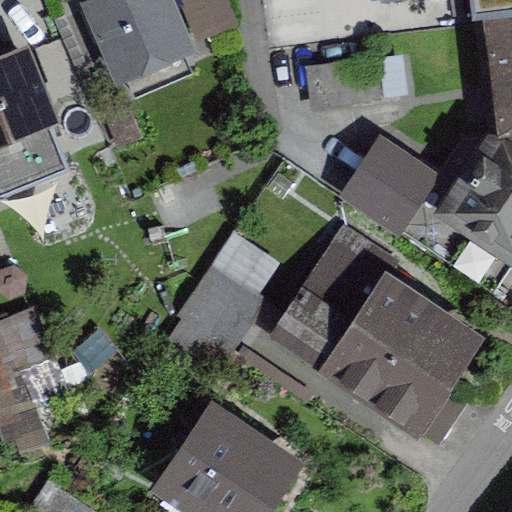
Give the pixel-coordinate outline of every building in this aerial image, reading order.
[(222,0),(132,0),(93,15),(123,96),(199,67),(193,49),(235,33),(222,0)] [(511,0),(391,0),(392,6),(445,0),(479,0),(483,30),(511,26),(511,0)] [(445,221),(511,262),(511,26),(483,30),(496,144),(445,221)] [(30,55),(0,66),(0,206),(77,176),(30,55)] [(380,142),(346,206),(414,243),(449,179),(380,142)] [(438,444),(497,342),(330,246),(271,348),(438,444)] [(266,313),(211,276),(179,325),(233,361),(266,313)] [(290,511),(313,476),(212,412),(154,503),(168,511),(290,511)]
